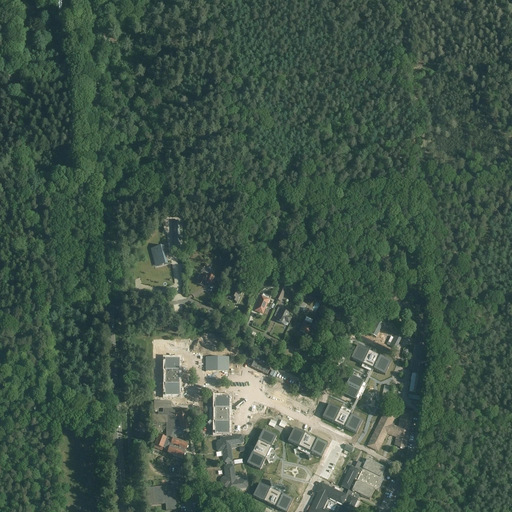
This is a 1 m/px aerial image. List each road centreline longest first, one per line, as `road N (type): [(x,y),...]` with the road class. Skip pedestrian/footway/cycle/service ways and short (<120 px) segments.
road 1 (track): [(414,511),(440,310),(397,0)]
road 2 (secondary): [(121,511),(89,0)]
road 3 (track): [(428,181),(102,209)]
road 4 (track): [(235,197),(207,0)]
